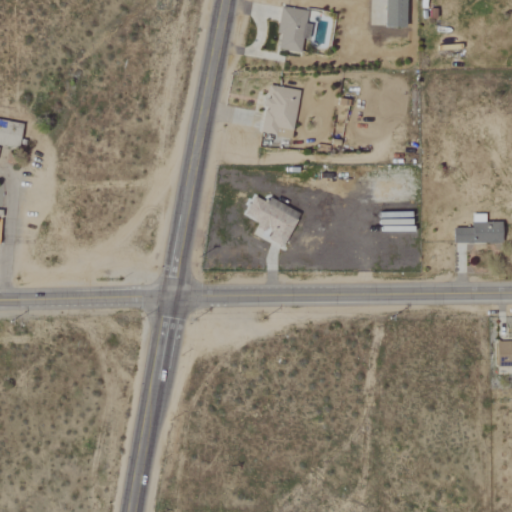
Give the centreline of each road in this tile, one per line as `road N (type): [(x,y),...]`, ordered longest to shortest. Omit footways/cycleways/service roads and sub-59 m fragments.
road 1 (tertiary): [(131,511),(225,0)]
road 2 (tertiary): [(511,295),(0,303)]
